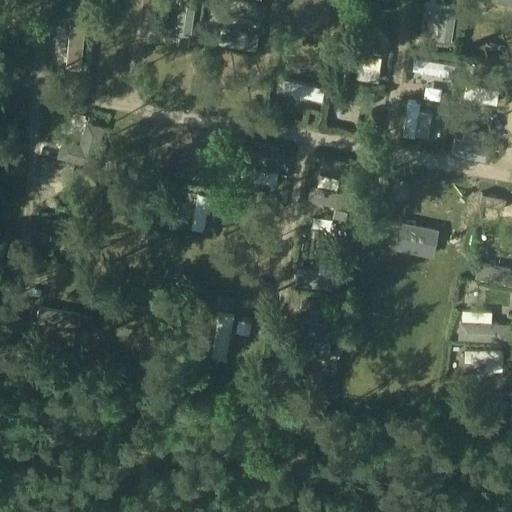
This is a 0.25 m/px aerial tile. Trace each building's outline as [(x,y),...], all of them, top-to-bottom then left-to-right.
[(178,0),(174,31),(190,33),(194,0),(178,0)] [(440,4),(435,38),(451,41),(456,6),(440,4)] [(306,8),(304,19),(347,26),(349,14),(306,8)] [(69,26),(65,65),(81,67),(84,27),(69,26)] [(96,28),(96,42),(129,41),(128,27),(96,28)] [(222,29),(219,43),(255,50),(258,36),(255,35),(222,29)] [(415,57),(412,69),(453,76),(455,64),(415,57)] [(161,74),(189,76),(191,60),(162,58),(161,74)] [(344,63),(342,76),(378,81),(380,68),(351,64),(344,63)] [(419,95),(438,97),(440,81),(421,78),(419,95)] [(284,79),(282,91),(322,100),(324,88),(284,79)] [(462,83),(459,96),(496,104),(499,90),(462,83)] [(335,84),(333,99),(372,105),(374,91),(335,84)] [(408,99),(403,134),(414,136),(415,134),(418,110),(420,101),(408,99)] [(57,156),(93,166),(104,126),(86,121),(79,143),(62,138),(57,156)] [(461,140),(454,138),(451,153),(490,161),(494,147),(481,144),(461,140)] [(243,154),(241,166),(276,170),(278,159),(243,154)] [(48,166),(45,180),(87,189),(90,175),(48,166)] [(311,184),(307,198),(339,207),(343,192),(335,190),(316,185),(311,184)] [(479,203),(503,208),(505,197),(481,192),(479,203)] [(198,193),(191,227),(203,230),(210,196),(198,193)] [(116,226),(136,229),(138,213),(118,210),(116,226)] [(399,220),(393,247),(431,255),(437,228),(420,224),(399,220)] [(45,221),(45,233),(81,235),(81,223),(45,221)] [(511,269),(479,262),(475,278),(511,285),(511,269)] [(296,268),(294,283),(338,288),(340,273),(337,273),(317,271),(296,268)] [(39,306),(37,321),(78,328),(80,312),(39,306)] [(219,312),(211,355),(226,358),(233,314),(219,312)] [(294,319),(292,334),(335,338),(337,324),(322,322),(294,319)] [(459,320),(458,338),(509,340),(510,323),(491,322),(462,320),(459,320)] [(291,340),(290,354),(328,359),(330,344),(291,340)] [(464,348),(464,360),(487,360),(502,360),(502,349),(464,348)]
